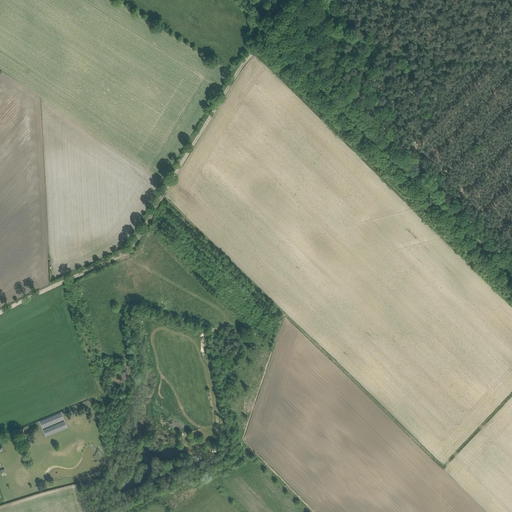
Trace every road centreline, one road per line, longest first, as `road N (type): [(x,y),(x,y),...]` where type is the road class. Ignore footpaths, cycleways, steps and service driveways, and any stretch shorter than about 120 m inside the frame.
road 1 (track): [(0,312),(131,246),(237,72),(308,0)]
road 2 (track): [(273,35),(511,271)]
